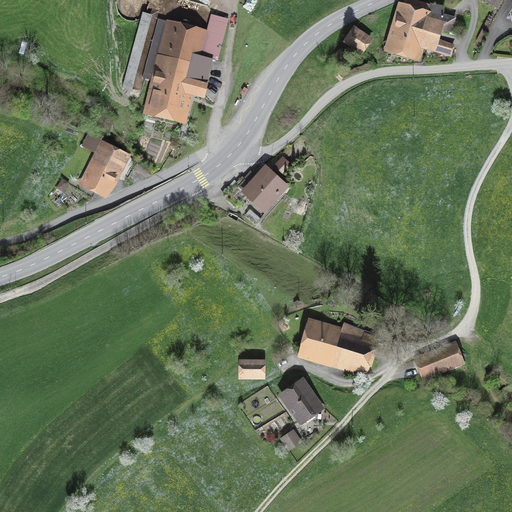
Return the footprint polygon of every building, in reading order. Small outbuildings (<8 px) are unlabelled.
[(505,0),(480,0),(500,11),(505,0)] [(433,12),(403,3),(388,53),(424,64),(428,51),(439,54),(449,22),(431,17),(433,12)] [(146,14),(126,89),(136,92),(156,16),(146,14)] [(207,28),(168,20),(147,116),(189,126),(195,97),(212,101),(220,62),(200,58),(207,28)] [(376,40),(357,27),(345,43),(365,56),(376,40)] [(343,51),(335,62),(342,66),(350,55),(343,51)] [(78,183),(106,198),(116,185),(131,155),(101,140),(78,183)] [(244,193),(268,216),(293,190),(269,167),(244,193)] [(252,212),(247,218),(258,226),(262,220),(252,212)] [(297,355),(329,364),(340,326),(308,317),(297,355)] [(340,326),(329,364),(365,374),(376,337),(340,326)] [(425,381),(469,365),(461,341),(417,357),(425,381)] [(269,361),(242,361),(242,381),(269,381),(269,361)] [(302,425),(327,409),(307,379),(282,395),(302,425)] [(296,431),(283,439),(291,451),(304,443),(296,431)]
